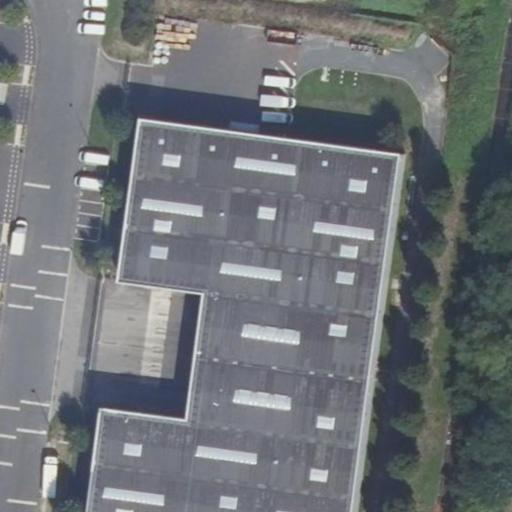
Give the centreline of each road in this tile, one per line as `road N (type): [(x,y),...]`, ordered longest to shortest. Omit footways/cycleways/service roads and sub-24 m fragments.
road 1 (unclassified): [(8,511),(65,11),(58,0)]
road 2 (unknown): [(29,332),(179,344)]
